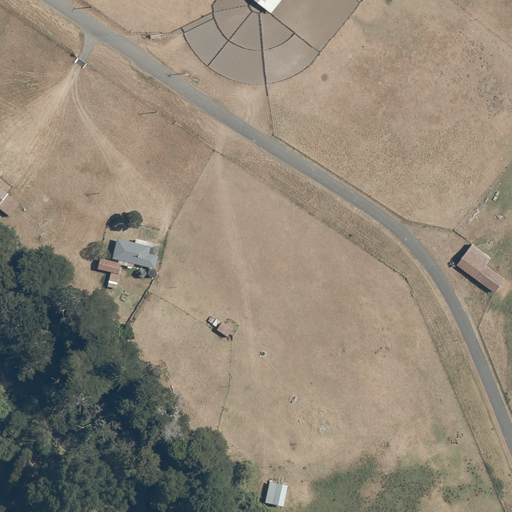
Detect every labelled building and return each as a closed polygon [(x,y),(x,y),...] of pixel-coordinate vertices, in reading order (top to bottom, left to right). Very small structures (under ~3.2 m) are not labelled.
[(255,0),(271,12),(280,0),(255,0)] [(19,204),(0,188),(0,212),(8,218),(19,204)] [(148,267),(154,269),(159,246),(140,242),(140,244),(116,239),(112,259),(148,267)] [(490,257),(472,244),(457,264),(495,292),(504,278),(485,264),(490,257)] [(122,265),(99,259),(96,269),(110,272),(107,286),(116,289),(122,265)] [(219,320),(211,314),(206,320),(215,326),(219,320)] [(232,329),(221,322),(216,330),(227,337),(232,329)] [(287,485),(269,482),(265,502),(283,506),(287,485)]
